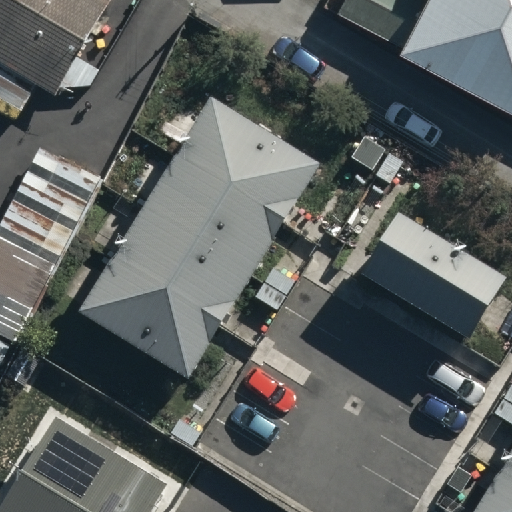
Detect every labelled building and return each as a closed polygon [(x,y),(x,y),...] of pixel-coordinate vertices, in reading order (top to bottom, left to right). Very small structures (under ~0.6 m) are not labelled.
[(0,0),(0,88),(33,108),(96,0),(0,0)] [(511,0),(405,0),(390,27),(511,96),(511,0)] [(214,87),(83,303),(189,369),(324,156),(214,87)] [(19,337),(102,176),(42,145),(0,226),(0,364),(15,335),(19,337)] [(399,203),(365,262),(470,330),(508,267),(399,203)] [(60,416),(3,511),(141,511),(163,476),(60,416)] [(511,511),(511,442),(471,511),(511,511)]
